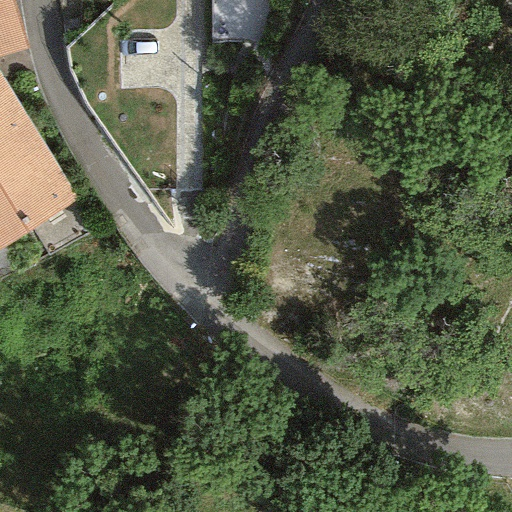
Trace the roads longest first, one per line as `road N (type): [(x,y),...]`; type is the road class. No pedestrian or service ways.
road 1 (residential): [(215,307),(129,216),(52,74),(36,0)]
road 2 (residential): [(511,457),(449,452),(355,423),(267,370),(215,307)]
road 3 (residential): [(215,307),(273,98),(319,0)]
